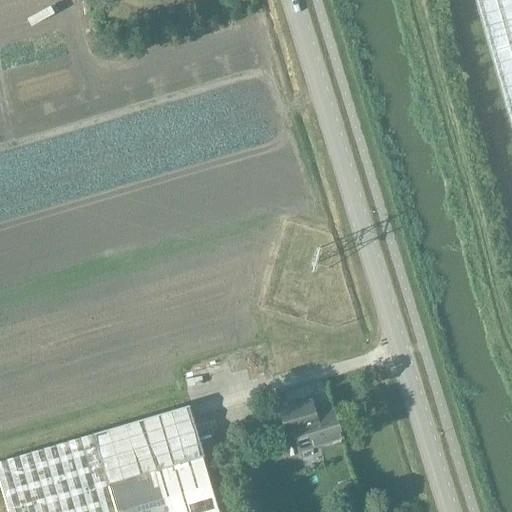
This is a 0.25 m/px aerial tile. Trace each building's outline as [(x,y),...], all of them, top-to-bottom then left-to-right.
[(511,0),(476,0),(511,126),(511,0)] [(285,351),(272,355),(279,374),(292,370),(285,351)] [(287,433),(293,431),(299,450),(341,437),(333,410),(315,416),(310,401),(280,410),(287,433)] [(188,405),(94,432),(109,484),(202,456),(203,456),(203,458),(216,454),(210,435),(198,438),(192,419),(188,405)] [(109,484),(94,432),(0,458),(0,486),(7,511),(116,511),(109,484)] [(202,456),(109,484),(116,511),(206,511),(217,509),(202,456)]
